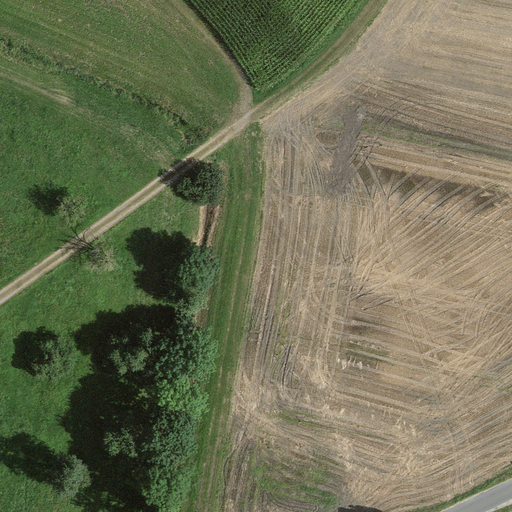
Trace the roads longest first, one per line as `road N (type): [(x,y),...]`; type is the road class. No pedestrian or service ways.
road 1 (track): [(376,0),(298,79),(0,297)]
road 2 (track): [(178,0),(236,63),(247,118)]
